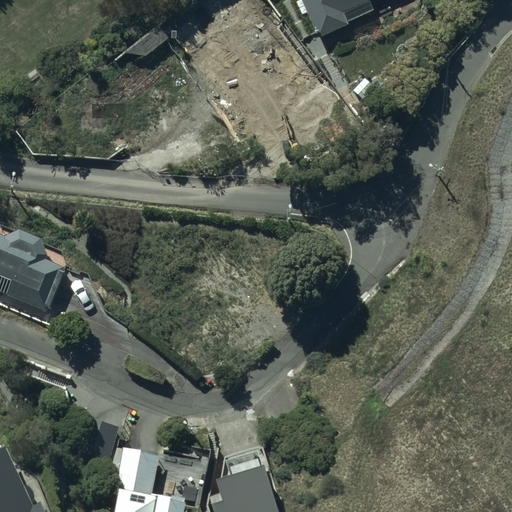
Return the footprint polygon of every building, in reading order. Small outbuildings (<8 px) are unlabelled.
[(304,0),(321,36),(352,22),(347,10),(369,0),(304,0)] [(245,114),(174,150),(183,166),(253,129),(245,114)] [(0,287),(47,308),(70,253),(0,223),(0,287)] [(32,504),(3,443),(0,444),(0,511),(44,511),(39,501),(32,504)] [(116,470),(113,488),(101,485),(93,511),(181,511),(185,498),(151,492),(158,451),(115,444),(111,469),(116,470)] [(226,463),(228,470),(212,475),(219,496),(204,501),(207,511),(277,511),(261,460),(257,461),(255,453),(226,463)]
